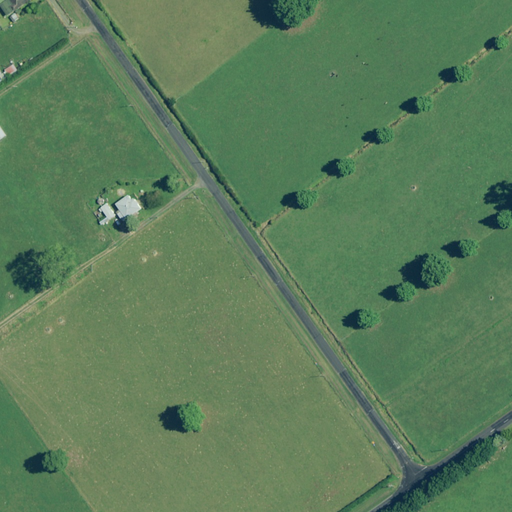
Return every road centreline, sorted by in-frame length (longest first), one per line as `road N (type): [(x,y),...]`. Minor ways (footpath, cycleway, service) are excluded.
road 1 (unclassified): [(76,0),(419,482)]
road 2 (track): [(0,318),(199,174)]
